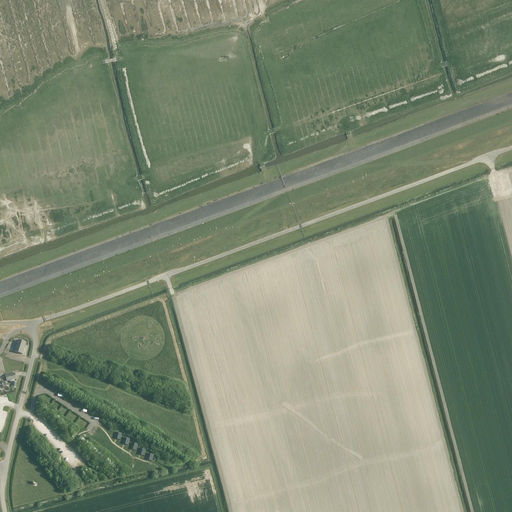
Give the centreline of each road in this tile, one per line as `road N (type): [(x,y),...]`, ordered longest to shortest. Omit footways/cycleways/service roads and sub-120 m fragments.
road 1 (track): [(358,163),(488,156),(511,138)]
road 2 (track): [(165,275),(277,192)]
